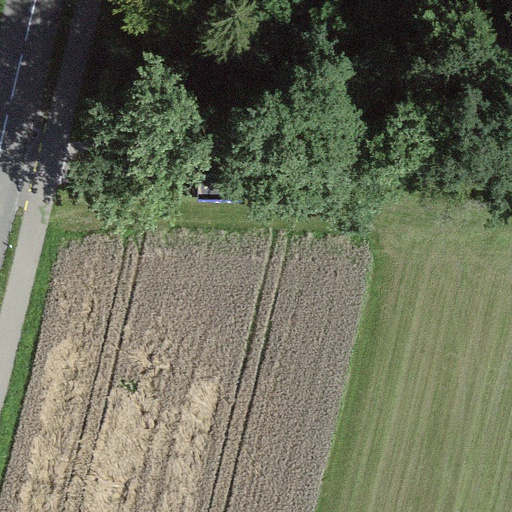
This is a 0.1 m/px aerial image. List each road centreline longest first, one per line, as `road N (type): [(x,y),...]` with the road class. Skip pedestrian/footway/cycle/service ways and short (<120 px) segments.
road 1 (track): [(0,137),(48,147),(511,159)]
road 2 (tertiary): [(0,177),(41,0)]
